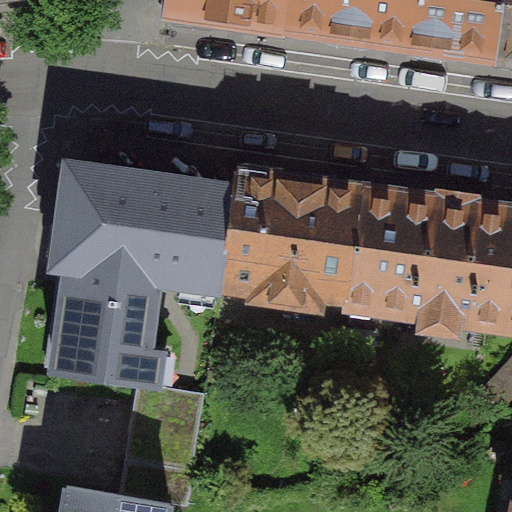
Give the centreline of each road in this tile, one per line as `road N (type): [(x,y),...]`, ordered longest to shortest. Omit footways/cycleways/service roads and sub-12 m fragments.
road 1 (residential): [(109,85),(511,140)]
road 2 (residential): [(0,314),(39,86)]
